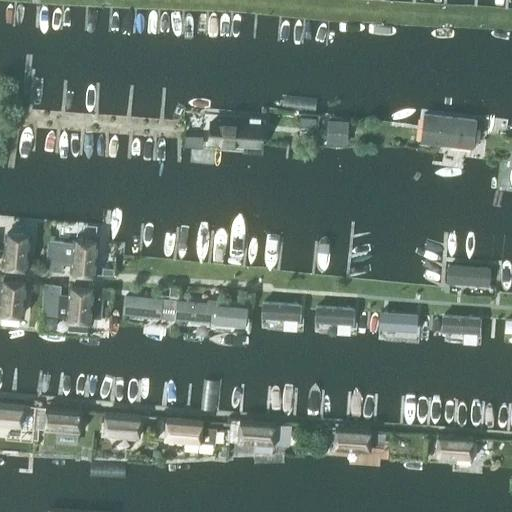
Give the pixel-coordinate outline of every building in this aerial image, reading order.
[(477,119),(424,113),(420,144),(474,150),(477,119)] [(185,114),(185,123),(202,125),(203,115),(196,114),(185,114)] [(264,123),(210,120),(209,143),(263,147),(264,123)] [(347,121),(325,120),(324,141),(345,142),(347,121)] [(29,235),(7,233),(4,266),(26,268),(29,235)] [(97,241),(75,239),(72,272),(94,274),(97,241)] [(62,271),(64,241),(48,240),(46,270),(62,271)] [(490,268),(448,265),(446,283),(445,283),(444,293),(449,294),(450,284),(489,287),(490,268)] [(25,282),(3,280),(0,309),(0,313),(22,315),(25,282)] [(58,315),(61,285),(45,284),(42,314),(58,315)] [(92,288),(70,286),(67,319),(89,321),(92,288)] [(161,296),(120,292),(117,315),(160,320),(161,296)] [(173,298),(171,316),(241,321),(242,304),(173,298)] [(262,305),(261,328),(303,331),(305,309),(262,305)] [(358,311),(321,309),(320,333),(357,334),(358,311)] [(425,315),(378,312),(376,335),(424,339),(425,315)] [(483,320),(446,316),(444,340),(481,343),(483,320)] [(511,321),(505,322),(503,344),(511,344),(511,321)] [(22,408),(0,406),(0,428),(20,430),(22,408)] [(80,414),(46,411),(44,433),(78,436),(80,414)] [(140,420),(106,416),(104,438),(138,442),(140,420)] [(201,426),(167,422),(165,444),(199,447),(201,426)] [(274,428),(240,425),(238,447),(272,450),(274,428)] [(370,435),(336,432),(334,455),(368,457),(370,435)] [(472,443),(438,440),(437,462),(471,465),(472,443)]
